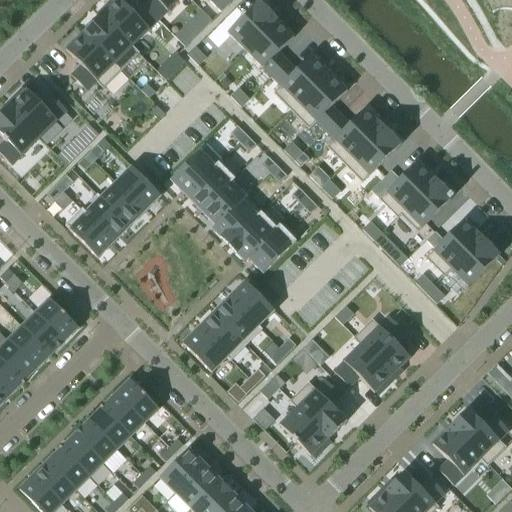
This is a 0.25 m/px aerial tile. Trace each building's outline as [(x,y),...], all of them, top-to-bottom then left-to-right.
[(107,9),(100,16),(131,48),(132,48),(158,21),(142,5),(133,14),(119,0),(117,0),(108,10),(107,9)] [(147,0),(142,5),(158,21),(179,0),(147,0)] [(224,0),(211,0),(210,2),(221,13),(229,5),(224,0)] [(241,20),(227,34),(245,52),(276,21),(277,21),(259,2),(244,16),(240,19),(241,20)] [(201,11),(193,19),(196,22),(204,30),(212,22),(204,14),(201,11)] [(93,24),(82,34),(83,34),(121,72),(121,71),(130,80),(146,64),(137,56),(139,54),(132,48),(131,48),(100,16),(93,23),(93,24)] [(276,21),(245,52),(271,79),(287,63),(278,54),(294,38),(277,21),(276,21)] [(83,34),(65,51),(81,67),(71,76),(87,92),(97,83),(103,89),(121,72),(83,34)] [(195,48),(187,56),(198,67),(206,59),(195,48)] [(287,63),(271,79),(280,88),(273,94),(291,112),(329,74),(313,58),(311,56),(296,72),(287,63)] [(329,74),(291,112),(309,130),(316,123),(325,132),(340,117),(331,108),(347,92),(346,91),(329,74)] [(147,85),(140,91),(149,100),(155,93),(147,85)] [(238,89),(230,97),(241,108),(249,100),(238,89)] [(26,91),(8,108),(39,139),(67,112),(51,96),(41,106),(26,91)] [(156,107),(150,113),(158,121),(164,115),(156,107)] [(8,108),(0,115),(0,135),(4,140),(3,141),(5,142),(0,146),(0,155),(11,167),(39,139),(8,108)] [(340,117),(325,132),(333,141),(327,148),(344,166),(383,127),(376,120),(375,121),(365,110),(349,125),(340,117)] [(88,125),(79,134),(89,144),(98,135),(88,125)] [(237,127),(230,134),(239,144),(246,137),(237,127)] [(383,127),(344,166),(362,183),(400,145),(390,135),(383,127)] [(246,137),(239,144),(249,153),(256,146),(246,137)] [(291,143),(283,151),(294,162),(302,154),(291,143)] [(206,145),(170,181),(186,197),(218,164),(219,165),(223,162),(206,145)] [(97,146),(87,156),(94,163),(104,153),(97,146)] [(302,154),(294,162),(300,168),(308,160),(302,154)] [(87,156),(78,165),(85,172),(94,163),(87,156)] [(218,164),(186,197),(201,212),(230,183),(231,184),(235,180),(233,179),(241,172),(227,158),(223,162),(219,165),(218,164)] [(268,158),(261,165),(270,174),(277,168),(268,158)] [(399,180),(379,201),(397,219),(401,216),(400,215),(435,181),(434,180),(417,163),(399,180)] [(131,168),(115,184),(144,213),(160,197),(155,192),(131,168)] [(277,168),(270,174),(279,184),(286,177),(277,168)] [(370,192),(379,201),(399,180),(391,172),(370,192)] [(66,177),(56,186),(63,193),(73,184),(66,177)] [(435,181),(400,215),(401,216),(417,233),(453,198),(434,180),(435,181)] [(329,181),(321,189),(332,200),(340,192),(329,181)] [(230,183),(201,212),(216,227),(216,228),(246,198),(231,184),(230,183)] [(100,198),(100,199),(129,228),(144,213),(115,184),(100,198)] [(56,186),(47,195),(54,202),(63,193),(56,186)] [(298,189),(291,196),(301,205),(308,199),(298,189)] [(97,195),(81,211),(95,225),(114,244),(129,228),(100,199),(100,198),(97,195)] [(216,227),(213,231),(228,246),(261,214),(246,198),(216,228),(216,227)] [(308,199),(301,205),(310,215),(317,208),(308,199)] [(261,214),(228,246),(245,263),(248,260),(247,259),(280,226),(285,221),(269,206),(261,214)] [(81,211),(65,227),(98,260),(114,244),(95,225),(81,211)] [(434,250),(425,259),(444,278),(451,271),(450,270),(482,238),(475,231),(474,232),(463,221),(443,241),(434,250)] [(370,222),(362,230),(373,242),(381,234),(370,222)] [(280,226),(247,259),(248,260),(263,275),(296,242),(280,226)] [(434,233),(425,242),(434,250),(443,241),(434,233)] [(381,234),(373,242),(384,253),(392,245),(381,234)] [(482,238),(450,270),(451,271),(467,288),(499,256),(488,246),(489,245),(482,238)] [(8,269),(0,277),(0,278),(5,284),(14,275),(8,269)] [(422,275),(414,283),(425,294),(433,286),(422,275)] [(245,283),(229,299),(258,328),(259,328),(274,312),(252,290),(245,283)] [(433,286),(425,294),(436,305),(444,297),(433,286)] [(229,299),(214,314),(246,347),(262,331),(259,328),(258,328),(229,299)] [(49,300),(35,314),(64,343),(78,329),(49,300)] [(345,307),(334,318),(342,327),(353,315),(345,307)] [(35,314),(21,328),(50,357),(64,343),(35,314)] [(214,314),(198,329),(227,359),(227,360),(230,363),(246,347),(214,314)] [(372,320),(353,339),(360,346),(361,345),(392,377),(400,368),(410,359),(394,343),(404,334),(388,317),(379,327),(372,320)] [(21,328),(8,341),(37,370),(50,357),(21,328)] [(198,329),(182,345),(211,375),(227,360),(227,359),(198,329)] [(288,340),(279,349),(286,356),(295,347),(288,340)] [(8,341),(0,348),(0,360),(24,385),(25,384),(24,383),(37,370),(8,341)] [(307,345),(302,350),(308,356),(316,347),(311,341),(307,345)] [(360,346),(333,372),(349,388),(359,379),(374,394),(375,393),(392,377),(361,345),(360,346)] [(279,349),(269,359),(276,366),(286,356),(279,349)] [(0,360),(0,388),(9,397),(22,385),(23,386),(24,385),(0,360)] [(258,370),(248,380),(255,387),(265,377),(258,370)] [(275,376),(270,381),(278,390),(283,385),(275,376)] [(248,380),(239,389),(246,396),(255,387),(248,380)] [(129,381),(115,395),(144,424),(158,410),(129,381)] [(270,381),(259,393),(267,401),(278,390),(270,381)] [(308,384),(289,402),(296,409),(297,408),(328,440),(346,422),(331,407),(340,397),(324,381),(315,391),(308,384)] [(511,384),(510,383),(502,391),(511,401),(511,400),(511,384)] [(0,388),(0,406),(9,397),(0,388)] [(101,407),(101,408),(131,438),(144,424),(115,395),(102,408),(101,407)] [(101,409),(88,422),(117,451),(131,438),(101,408),(100,408),(101,409)] [(296,409),(279,426),(293,440),(292,441),(295,444),(296,444),(310,457),(311,456),(327,440),(328,441),(328,440),(297,408),(296,409)] [(456,420),(449,428),(481,459),(481,460),(487,467),(505,449),(499,442),(508,432),(493,416),(483,426),(467,410),(457,421),(456,420)] [(88,422),(74,436),(103,465),(112,474),(126,461),(117,451),(88,422)] [(443,435),(432,446),(447,461),(437,471),(453,487),(481,460),(481,459),(449,428),(442,435),(443,435)] [(60,447),(60,448),(90,479),(103,465),(74,436),(61,448),(60,447)] [(177,441),(168,449),(174,455),(183,446),(177,441)] [(60,450),(47,463),(76,492),(90,479),(60,448),(59,449),(60,450)] [(168,449),(160,457),(166,463),(174,455),(168,449)] [(188,450),(159,479),(175,495),(204,466),(188,450)] [(47,463),(33,476),(62,506),(76,492),(47,463)] [(175,495),(166,504),(174,511),(187,511),(190,510),(219,481),(204,466),(175,495)] [(149,468),(141,476),(147,482),(155,474),(149,468)] [(394,483),(386,491),(406,511),(434,511),(438,508),(435,505),(445,495),(429,479),(419,489),(404,473),(394,483)] [(33,476),(19,490),(40,511),(55,511),(62,506),(33,476)] [(141,476),(133,484),(139,490),(147,482),(141,476)] [(219,481),(190,510),(191,511),(218,511),(235,497),(219,481)] [(113,486),(105,494),(114,503),(122,495),(113,486)] [(369,508),(368,509),(371,511),(406,511),(386,491),(385,492),(369,508)] [(105,494),(97,502),(105,511),(114,503),(105,494)] [(122,495),(114,503),(120,509),(122,507),(128,501),(122,495)] [(249,511),(250,511),(235,497),(218,511),(249,511)] [(511,511),(511,504),(509,502),(499,511),(511,511)] [(114,503),(105,511),(106,511),(116,511),(120,509),(114,503)]
